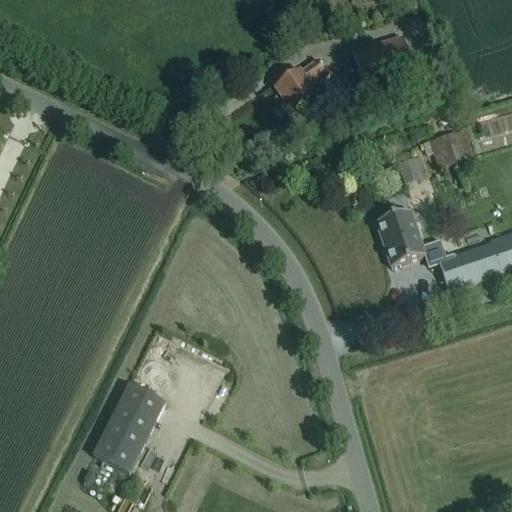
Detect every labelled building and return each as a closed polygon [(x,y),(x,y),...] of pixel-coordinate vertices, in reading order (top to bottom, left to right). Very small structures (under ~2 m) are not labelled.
[(400,40),(352,56),(369,109),(417,93),(400,40)] [(317,62),(291,81),(275,92),(295,120),(325,98),(317,87),(329,79),(317,62)] [(430,173),(476,161),(469,133),(423,146),(430,173)] [(420,161),(398,167),(404,188),(426,181),(420,161)] [(410,215),(375,226),(391,272),(424,261),(427,269),(437,265),(437,264),(444,262),(439,246),(422,252),(410,215)] [(444,262),(437,264),(437,265),(448,296),(449,295),(501,278),(502,281),(511,277),(511,237),(488,246),(489,249),(452,261),(452,259),(444,262)] [(130,389),(95,460),(130,478),(165,407),(130,389)] [(209,442),(190,495),(204,500),(222,447),(209,442)]
